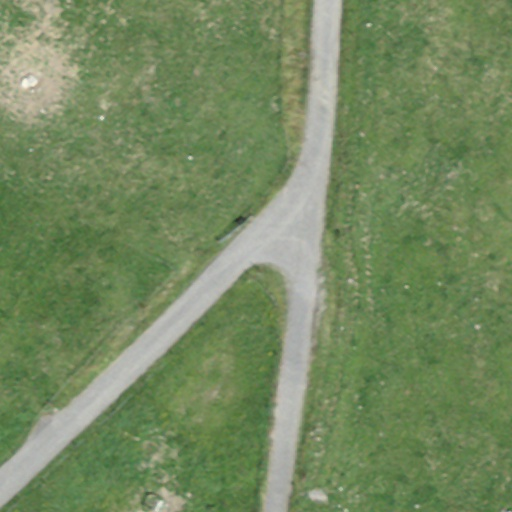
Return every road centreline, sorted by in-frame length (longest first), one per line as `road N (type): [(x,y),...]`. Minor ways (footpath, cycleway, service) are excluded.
road 1 (unclassified): [(310,196),(0,494)]
road 2 (unclassified): [(310,196),(276,511)]
road 3 (unclassified): [(331,0),(310,196)]
